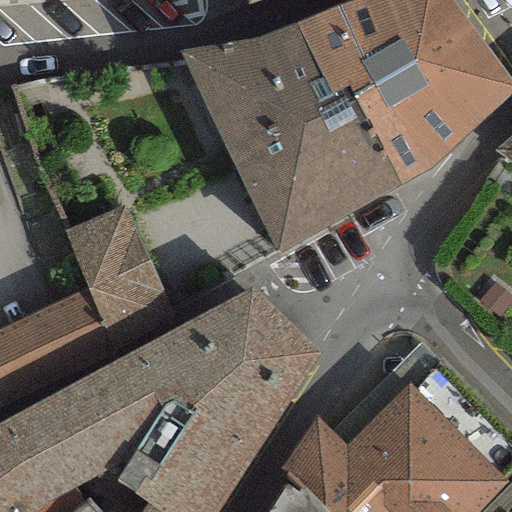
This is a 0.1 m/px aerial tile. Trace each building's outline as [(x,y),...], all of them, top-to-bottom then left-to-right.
[(270,0),(243,0),(247,10),(270,0)] [(511,86),(447,0),(358,0),(296,23),(332,96),(348,88),(398,182),(430,168),(511,93),(511,86)] [(296,23),(178,52),(183,62),(277,257),(398,182),(348,88),(332,96),(296,23)] [(511,133),(493,151),(511,164),(511,133)] [(0,395),(170,314),(126,206),(65,231),(87,294),(0,331),(0,395)] [(511,301),(491,285),(475,304),(495,320),(511,301)] [(251,290),(0,424),(0,511),(37,511),(52,499),(73,489),(127,463),(167,402),(189,409),(239,364),(251,290)] [(239,364),(189,409),(167,402),(127,463),(116,481),(146,506),(141,511),(215,511),(319,353),(251,290),(239,364)] [(315,418),(278,469),(288,478),(321,511),(481,511),(509,486),(392,369),(330,432),(315,418)] [(321,511),(288,478),(266,511),(321,511)] [(52,499),(37,511),(96,511),(73,489),(52,499)]
